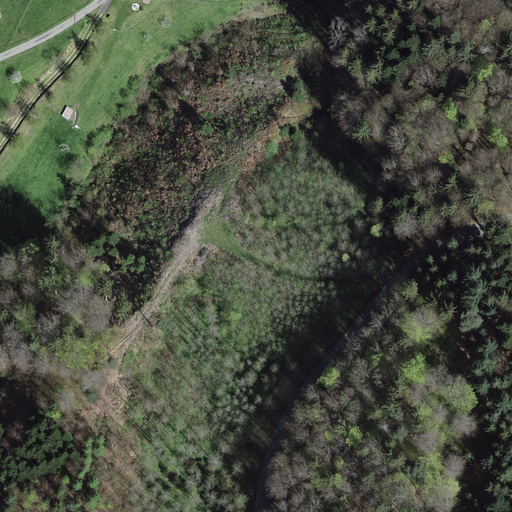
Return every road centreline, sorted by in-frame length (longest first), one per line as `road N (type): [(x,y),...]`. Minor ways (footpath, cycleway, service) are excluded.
road 1 (unclassified): [(258,511),(273,446),(295,403),(397,279),(454,237),(511,221)]
road 2 (track): [(106,0),(0,147)]
